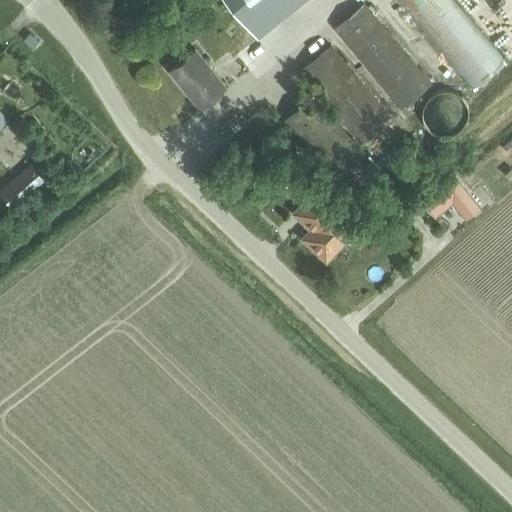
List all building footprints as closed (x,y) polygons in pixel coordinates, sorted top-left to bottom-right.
[(134,0),(144,12),(158,0),(134,0)] [(218,0),(240,27),(265,55),(331,0),(218,0)] [(406,0),(476,83),(508,55),(461,0),(406,0)] [(402,107),(430,84),(362,3),(334,26),(402,107)] [(300,68),(332,106),(362,142),(391,118),(329,43),(300,68)] [(200,107),(225,86),(195,49),(170,70),(200,107)] [(283,119),(312,153),(333,178),(363,153),(313,94),(283,119)] [(0,108),(0,128),(10,119),(0,108)] [(277,166),(273,181),(292,187),(297,172),(292,171),(295,160),(283,157),(280,167),(277,166)] [(32,165),(3,191),(13,203),(43,177),(32,165)] [(455,176),(424,201),(436,215),(453,201),(466,218),(481,207),(455,176)] [(316,190),(295,212),(304,220),(308,216),(316,224),(304,237),(326,258),(356,227),(316,190)]
